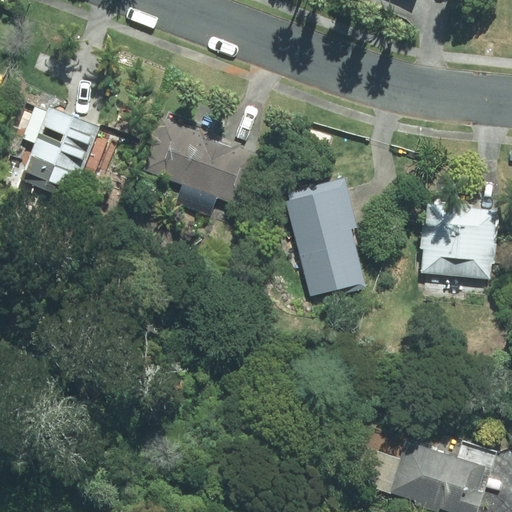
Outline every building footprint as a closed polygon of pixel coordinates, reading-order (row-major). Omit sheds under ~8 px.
[(70,201),(97,129),(77,120),(76,123),(47,112),(21,182),(70,201)] [(194,133),(158,120),(139,170),(239,208),(258,158),(234,148),(236,145),(195,129),(194,133)] [(352,223),(337,171),(279,188),(310,296),(336,288),(338,293),(363,286),(345,225),(352,223)] [(494,209),(428,204),(422,275),(488,280),(494,209)] [(484,465),(403,439),(396,461),(360,449),(349,482),(385,493),(384,495),(435,511),(439,511),(441,508),(454,511),(476,511),(483,492),(476,489),(484,465)]
